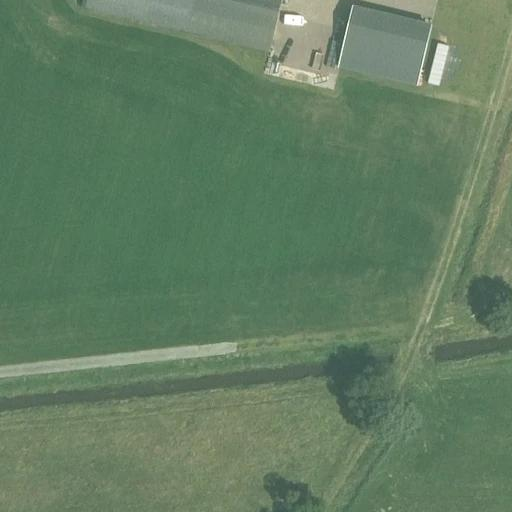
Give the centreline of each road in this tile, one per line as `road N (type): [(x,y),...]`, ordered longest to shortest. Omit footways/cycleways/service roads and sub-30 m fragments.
road 1 (track): [(414,347),(511,37)]
road 2 (track): [(0,372),(223,348)]
